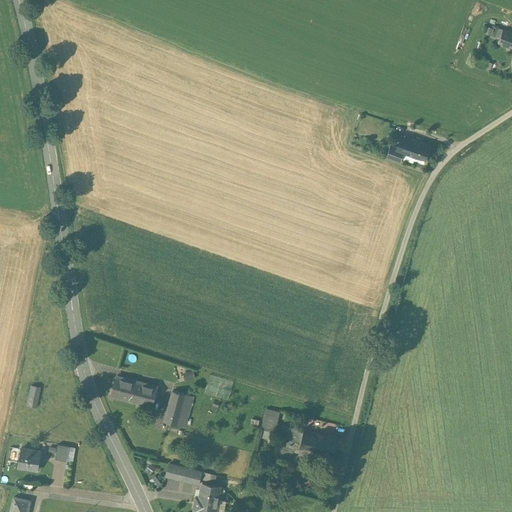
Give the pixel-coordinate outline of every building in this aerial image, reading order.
[(511,46),(511,30),(498,28),(495,43),(511,46)] [(395,151),(424,161),(430,145),(401,135),(395,151)] [(205,392),(229,399),(234,380),(211,373),(205,392)] [(114,376),(108,396),(150,408),(156,387),(114,376)] [(38,406),(42,386),(31,384),(27,404),(38,406)] [(185,429),(194,398),(171,392),(163,423),(185,429)] [(300,446),(302,427),(282,424),(284,410),(266,408),(262,436),(268,437),(269,432),(282,434),(279,455),(292,457),(294,446),(300,446)] [(338,437),(304,430),(300,448),(334,455),(338,437)] [(57,446),(55,460),(66,462),(69,448),(57,446)] [(20,448),(17,469),(37,472),(40,451),(20,448)] [(200,511),(216,511),(221,487),(198,483),(193,511),(200,511)] [(28,511),(30,501),(12,498),(8,511),(28,511)]
